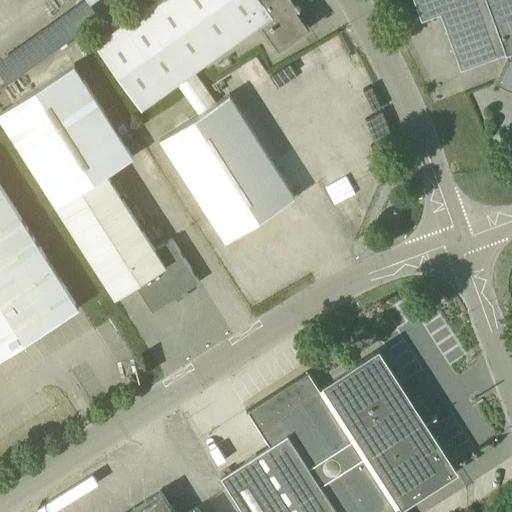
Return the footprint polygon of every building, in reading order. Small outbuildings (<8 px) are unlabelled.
[(150,0),(95,39),(142,106),(176,82),(193,70),(261,22),(279,47),(308,26),(296,9),(300,7),(294,0),(150,0)] [(511,0),(416,0),(422,16),(441,9),(461,65),(509,48),(511,54),(508,55),(497,79),(511,86),(511,0)] [(1,59),(8,78),(17,74),(10,56),(1,59)] [(157,247),(106,169),(131,152),(74,64),(0,111),(0,117),(116,297),(136,284),(153,311),(200,281),(173,237),(157,247)] [(229,93),(215,102),(198,113),(161,137),(226,240),(295,196),(229,93)] [(0,356),(79,306),(0,182),(0,356)] [(222,475),(245,511),(392,511),(391,510),(455,469),(426,423),(412,401),(379,350),(320,388),(309,371),(310,371),(309,369),(247,410),(248,411),(270,444),(222,475)] [(187,511),(175,511),(161,490),(125,511),(200,511),(197,506),(187,511)]
